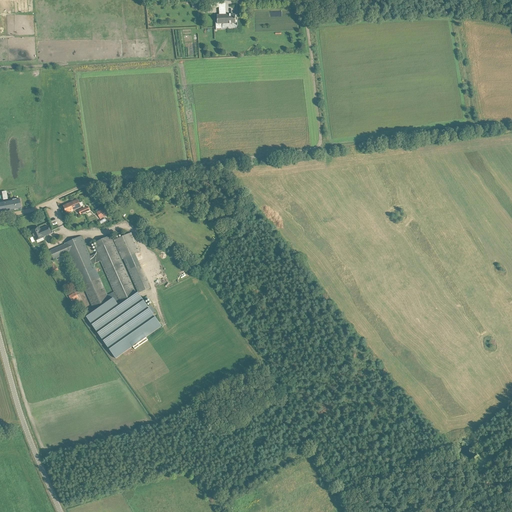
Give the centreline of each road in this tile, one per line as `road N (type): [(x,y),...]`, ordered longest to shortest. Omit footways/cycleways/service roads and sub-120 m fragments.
road 1 (track): [(54,199),(127,176),(319,150)]
road 2 (unclassified): [(62,511),(0,331)]
road 3 (track): [(319,150),(467,130)]
road 4 (track): [(302,0),(314,122)]
